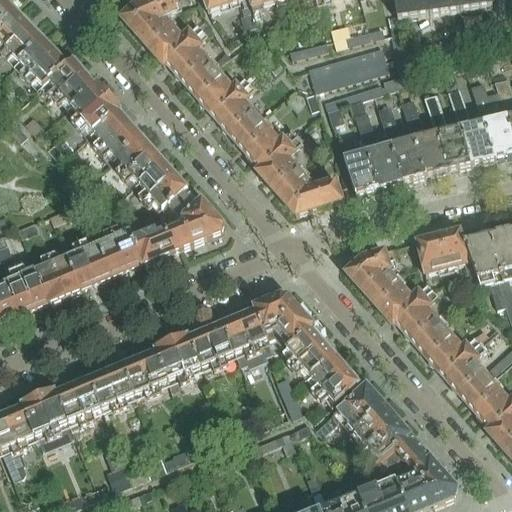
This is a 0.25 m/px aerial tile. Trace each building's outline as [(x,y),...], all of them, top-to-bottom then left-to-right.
[(0,0),(0,28),(15,14),(1,0),(0,0)] [(175,0),(166,0),(150,6),(165,23),(176,18),(174,11),(179,10),(175,0)] [(203,0),(209,17),(230,10),(226,0),(203,0)] [(226,0),(230,10),(242,6),(244,13),(251,12),(248,0),(226,0)] [(261,11),(286,5),(284,0),(248,0),(251,12),(253,19),(255,29),(262,27),(260,18),(263,17),(261,11)] [(317,12),(324,10),(321,0),(284,0),(286,5),(305,0),(309,0),(311,5),(314,4),(317,12)] [(321,0),(324,10),(330,9),(329,0),(328,0),(321,0)] [(391,0),(396,24),(492,13),(490,0),(391,0)] [(163,70),(166,67),(201,36),(197,31),(190,37),(188,35),(181,41),(165,23),(150,6),(136,11),(131,15),(129,15),(125,18),(126,19),(122,23),(163,70)] [(0,37),(0,51),(18,70),(45,43),(20,18),(0,37)] [(253,19),(239,23),(243,36),(256,33),(255,29),(253,19)] [(397,29),(395,21),(389,23),(390,31),(397,29)] [(348,51),(383,42),(382,34),(346,43),(348,51)] [(181,84),(190,94),(214,72),(198,54),(202,51),(200,48),(207,42),(201,36),(166,67),(174,76),(174,79),(179,85),(181,84)] [(384,91),(386,97),(411,89),(400,40),(391,41),(398,81),(383,86),(384,91)] [(70,68),(45,43),(18,70),(42,93),(70,68)] [(346,43),(334,46),(336,55),(348,51),(346,43)] [(292,65),(327,56),(326,48),(290,57),(292,65)] [(309,74),(315,98),(388,78),(382,53),(309,74)] [(60,99),(72,113),(98,90),(74,64),(70,68),(42,93),(37,97),(48,110),(60,99)] [(232,92),(214,72),(190,94),(199,104),(199,107),(204,113),(208,114),(214,120),(249,89),(245,84),(238,90),(236,88),(232,92)] [(447,98),(459,95),(453,78),(442,82),(447,98)] [(491,84),(504,123),(511,147),(511,107),(505,86),(503,81),(491,84)] [(98,90),(72,113),(94,138),(121,116),(122,114),(100,89),(98,90)] [(255,96),(249,89),(214,120),(222,129),(221,131),(228,139),(230,138),(237,147),(261,126),(246,109),(251,105),(248,102),(255,96)] [(327,116),(340,112),(386,97),(384,91),(382,91),(381,89),(325,107),(327,116)] [(511,163),(511,147),(504,123),(494,126),(480,90),(470,93),(481,128),(495,167),(511,163)] [(447,98),(458,134),(472,173),(495,167),(481,128),(470,131),(459,95),(447,98)] [(307,102),(312,118),(320,116),(314,99),(307,102)] [(448,179),(472,173),(458,134),(446,137),(434,101),(423,104),(435,140),(448,179)] [(403,190),(386,143),(375,147),(362,106),(349,110),(353,122),(365,159),(377,196),(403,190)] [(400,110),(411,145),(426,184),(448,179),(435,140),(424,142),(411,107),(400,110)] [(340,112),(327,116),(332,132),(345,128),(340,112)] [(376,116),(386,143),(403,190),(426,184),(411,145),(400,148),(388,113),(376,116)] [(94,138),(117,163),(143,141),(121,116),(94,138)] [(47,136),(34,122),(26,130),(39,143),(47,136)] [(278,145),(261,126),(237,147),(246,157),(246,160),(251,165),(254,166),(261,173),(297,143),(292,138),(285,144),(283,141),(278,145)] [(13,138),(20,132),(16,127),(9,134),(13,138)] [(17,143),(24,137),(20,132),(13,138),(17,143)] [(24,137),(17,143),(22,148),(28,141),(24,137)] [(165,166),(143,141),(117,163),(139,189),(165,166)] [(48,155),(60,168),(74,156),(61,142),(48,155)] [(295,220),(323,211),(319,196),(290,163),(296,158),(293,154),(301,148),(297,143),(261,173),(257,177),(295,220)] [(342,165),(353,202),(377,196),(365,159),(356,162),(353,153),(342,157),(344,164),(342,165)] [(98,179),(87,166),(78,174),(90,187),(98,179)] [(165,166),(139,189),(162,215),(188,192),(165,166)] [(71,181),(83,194),(90,187),(78,174),(71,181)] [(323,211),(349,203),(343,188),(337,190),(336,186),(321,190),(322,194),(319,196),(323,211)] [(97,195),(90,187),(83,194),(90,202),(97,195)] [(124,203),(115,192),(106,199),(116,210),(124,203)] [(220,240),(223,228),(203,206),(201,207),(191,196),(171,213),(201,247),(220,240)] [(101,212),(97,202),(83,208),(87,218),(101,212)] [(77,222),(73,212),(50,221),(54,232),(77,222)] [(168,239),(176,258),(201,247),(171,213),(164,219),(172,238),(168,239)] [(153,220),(144,224),(146,230),(156,226),(153,220)] [(6,223),(0,225),(0,236),(10,232),(6,223)] [(40,237),(35,228),(19,235),(23,244),(40,237)] [(143,269),(133,246),(130,237),(99,250),(113,281),(143,269)] [(176,258),(168,239),(167,237),(156,241),(154,237),(133,246),(143,269),(144,271),(176,258)] [(460,237),(417,248),(425,280),(464,271),(466,280),(474,277),(464,248),(460,237)] [(511,237),(489,243),(502,286),(498,288),(499,289),(499,291),(506,312),(511,331),(511,297),(509,286),(511,284),(511,237)] [(489,243),(464,248),(474,277),(479,294),(489,291),(499,289),(498,288),(502,286),(489,243)] [(0,267),(13,262),(8,250),(0,253),(0,267)] [(113,281),(99,250),(68,263),(81,294),(113,281)] [(378,285),(389,276),(390,274),(388,268),(395,265),(392,255),(360,264),(378,285)] [(83,297),(81,294),(68,263),(36,276),(50,308),(51,310),(83,297)] [(392,329),(396,326),(431,295),(427,290),(420,296),(418,293),(411,299),(389,276),(378,285),(360,264),(357,266),(354,266),(349,271),(350,273),(346,276),(392,329)] [(36,276),(5,289),(19,320),(50,308),(36,276)] [(0,328),(19,320),(5,289),(0,290),(0,328)] [(499,291),(499,289),(489,291),(497,315),(506,312),(499,291)] [(410,343),(419,353),(443,332),(428,314),(433,310),(430,307),(437,302),(431,295),(396,326),(403,335),(403,338),(408,343),(410,343)] [(282,300),(254,311),(255,313),(265,338),(276,333),(298,313),(288,302),(282,300)] [(255,313),(221,327),(235,359),(241,373),(248,371),(250,374),(268,367),(267,363),(273,360),(267,346),(268,345),(265,338),(255,313)] [(276,333),(265,338),(268,345),(278,341),(289,353),(292,350),(313,331),(315,330),(298,313),(276,333)] [(511,333),(511,334),(508,325),(501,327),(511,340),(511,339),(511,333)] [(221,327),(188,341),(201,373),(211,369),(215,378),(229,372),(225,363),(235,359),(221,327)] [(289,353),(286,355),(294,364),(287,370),(297,382),(305,376),(311,383),(337,359),(313,331),(292,350),(289,353)] [(435,371),(443,380),(479,349),(474,344),(468,350),(465,347),(460,351),(443,332),(419,353),(428,364),(428,367),(433,372),(435,371)] [(484,336),(474,344),(479,349),(489,341),(484,336)] [(187,339),(154,353),(155,355),(168,387),(177,383),(181,392),(196,386),(192,377),(201,373),(188,341),(187,339)] [(466,406),(491,385),(475,367),(479,363),(477,360),(484,355),(479,349),(443,380),(451,389),(451,392),(456,399),(459,398),(466,406)] [(155,355),(123,369),(135,400),(144,397),(147,406),(162,400),(158,391),(168,387),(155,355)] [(511,355),(490,375),(497,382),(511,368),(511,355)] [(318,391),(311,397),(322,409),(329,403),(335,410),(361,387),(337,359),(311,383),(318,391)] [(123,369),(88,383),(101,414),(110,410),(114,420),(129,414),(125,405),(135,400),(123,369)] [(88,383),(55,396),(68,428),(72,438),(94,429),(90,419),(101,414),(88,383)] [(286,406),(296,402),(288,385),(279,389),(286,406)] [(482,424),(489,432),(511,412),(511,399),(507,404),(491,385),(466,406),(475,416),(475,420),(479,424),(482,424)] [(343,426),(354,438),(385,410),(367,390),(328,425),(335,433),(343,426)] [(54,394),(21,407),(22,410),(35,442),(44,438),(48,447),(63,441),(62,439),(59,432),(68,428),(55,396),(54,394)] [(296,402),(286,406),(294,425),(304,421),(296,402)] [(22,410),(0,418),(0,452),(2,456),(15,488),(25,484),(27,479),(24,473),(26,470),(23,462),(24,458),(29,456),(25,446),(35,442),(22,410)] [(382,466),(411,440),(385,410),(354,438),(380,466),(382,466)] [(511,465),(511,412),(489,432),(486,435),(510,464),(511,465)] [(264,425),(268,435),(289,426),(285,416),(264,425)] [(230,438),(235,450),(268,435),(264,425),(230,438)] [(317,436),(324,444),(336,435),(329,427),(317,436)] [(312,439),(309,430),(288,438),(281,441),(285,449),(292,447),(312,439)] [(285,449),(281,441),(254,452),(257,460),(282,450),(285,449)] [(407,511),(434,511),(455,504),(458,492),(414,443),(399,456),(419,478),(397,487),(407,511)] [(197,453),(201,463),(218,456),(214,445),(197,453)] [(285,449),(282,450),(286,461),(296,457),(292,447),(285,449)] [(174,461),(174,463),(163,468),(167,477),(191,467),(186,456),(174,461)] [(130,481),(134,491),(166,478),(162,468),(130,481)] [(132,491),(124,471),(107,478),(115,497),(132,491)] [(200,476),(208,495),(220,490),(212,471),(200,476)] [(324,501),(317,483),(308,486),(316,504),(324,501)] [(395,484),(358,500),(362,511),(407,511),(397,487),(395,484)] [(103,494),(97,496),(100,504),(106,502),(103,494)] [(127,506),(129,511),(134,511),(153,504),(150,496),(127,506)] [(362,511),(358,500),(328,511),(362,511)] [(84,511),(80,501),(63,509),(64,511),(84,511)]
